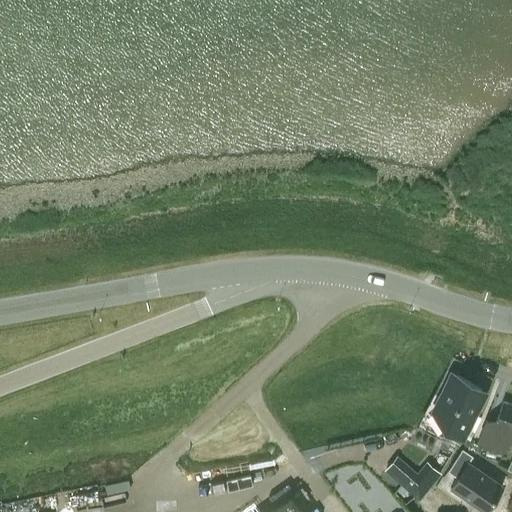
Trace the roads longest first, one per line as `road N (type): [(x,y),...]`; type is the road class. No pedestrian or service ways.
road 1 (unclassified): [(0,384),(226,301),(265,272)]
road 2 (secondary): [(0,310),(265,272)]
road 3 (secondary): [(265,272),(346,272),(511,317)]
